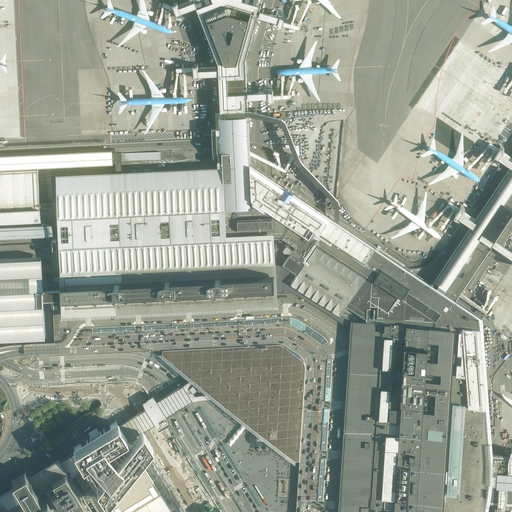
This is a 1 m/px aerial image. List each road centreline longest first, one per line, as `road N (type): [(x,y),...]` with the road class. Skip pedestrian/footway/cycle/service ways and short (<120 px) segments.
road 1 (primary): [(299,511),(309,371),(303,353),(275,338),(85,347)]
road 2 (unclassified): [(339,346),(328,329),(286,310),(88,319),(54,348)]
road 3 (primary): [(312,352),(271,332),(85,347)]
road 4 (unclassified): [(331,511),(339,346)]
road 5 (primary): [(309,495),(317,363)]
